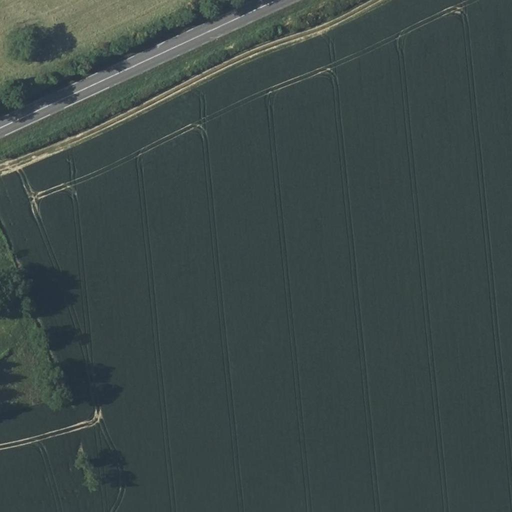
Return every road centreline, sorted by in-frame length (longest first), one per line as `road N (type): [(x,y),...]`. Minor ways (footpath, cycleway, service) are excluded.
road 1 (track): [(0,168),(369,0)]
road 2 (primary): [(0,132),(280,0)]
